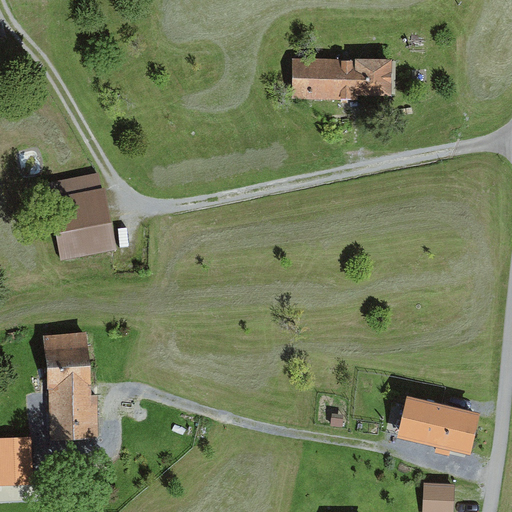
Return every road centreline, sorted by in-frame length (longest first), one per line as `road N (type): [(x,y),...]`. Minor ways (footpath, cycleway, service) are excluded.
road 1 (track): [(511,138),(189,210),(144,208),(107,179),(4,0)]
road 2 (track): [(490,511),(511,329)]
